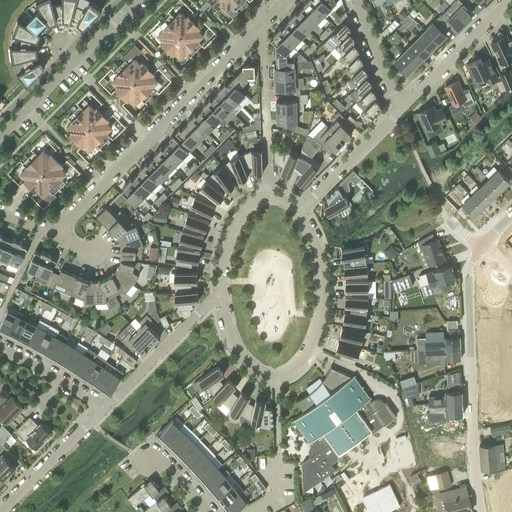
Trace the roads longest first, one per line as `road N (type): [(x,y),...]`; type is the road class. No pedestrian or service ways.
road 1 (residential): [(261,25),(53,236)]
road 2 (residential): [(222,295),(241,356),(260,373),(293,371),(311,349),(322,289),(312,234),(298,213)]
road 3 (residential): [(480,511),(468,281),(480,248)]
road 4 (residential): [(0,139),(136,0)]
road 5 (residential): [(271,198),(261,25)]
road 6 (residential): [(103,410),(222,295)]
road 7 (residential): [(401,108),(508,0)]
road 8 (residential): [(298,213),(401,108)]
road 9 (residential): [(1,511),(103,410)]
road 10 (residential): [(103,410),(0,347)]
